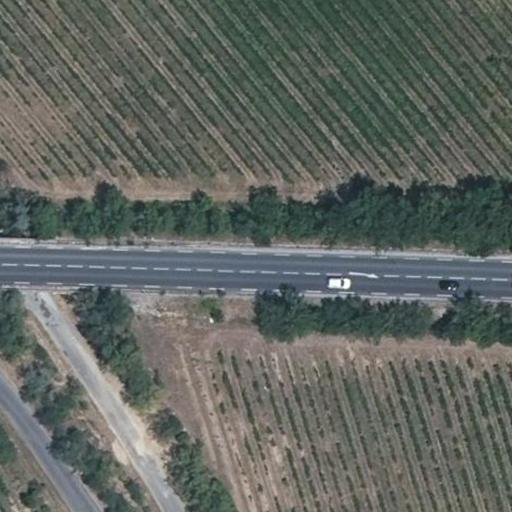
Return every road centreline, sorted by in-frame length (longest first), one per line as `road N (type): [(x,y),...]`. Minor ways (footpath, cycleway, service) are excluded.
road 1 (primary): [(0,267),(511,279)]
road 2 (trunk): [(0,344),(511,332)]
road 3 (trunk): [(511,190),(0,181)]
road 4 (unclassified): [(186,511),(0,245)]
road 5 (unclassified): [(0,399),(82,511)]
